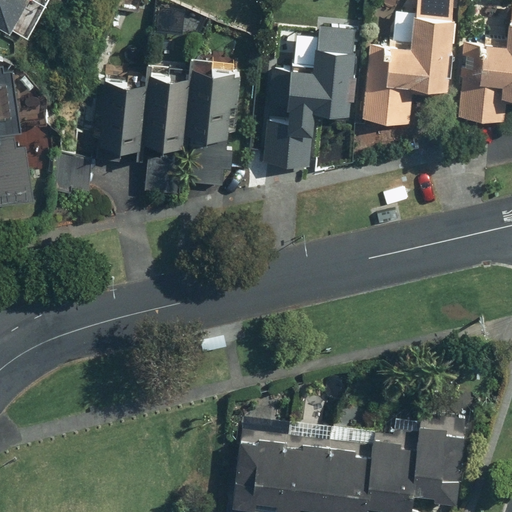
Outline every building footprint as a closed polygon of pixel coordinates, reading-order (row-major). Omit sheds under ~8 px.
[(46,0),(0,0),(0,23),(11,30),(13,26),(27,34),(46,0)] [(419,0),(419,9),(395,8),(394,41),(373,40),(369,115),(414,117),(415,81),(450,83),(454,0),(419,0)] [(511,15),(511,41),(468,39),(467,92),(474,93),(473,115),(504,116),(505,94),(511,94),(511,15)] [(322,27),(320,66),(271,63),(265,160),(312,163),(315,107),(352,109),(357,29),(322,27)] [(0,199),(38,194),(18,55),(0,57),(0,199)] [(145,157),(145,143),(190,145),(190,130),(224,131),(226,131),(230,131),(231,124),(239,124),(242,67),(193,65),(193,74),(148,72),(148,81),(104,79),(101,155),(145,157)] [(436,487),(435,492),(459,492),(461,422),(417,417),(415,435),(374,431),(372,444),(339,441),(338,450),(328,449),(329,439),(303,437),(302,447),(284,445),(285,434),(260,431),(259,438),(240,436),(233,500),(258,502),(258,495),(278,497),(277,505),(301,507),(302,500),(343,505),(342,511),(364,511),(366,498),(388,501),(388,507),(411,509),(413,485),(436,487)]
